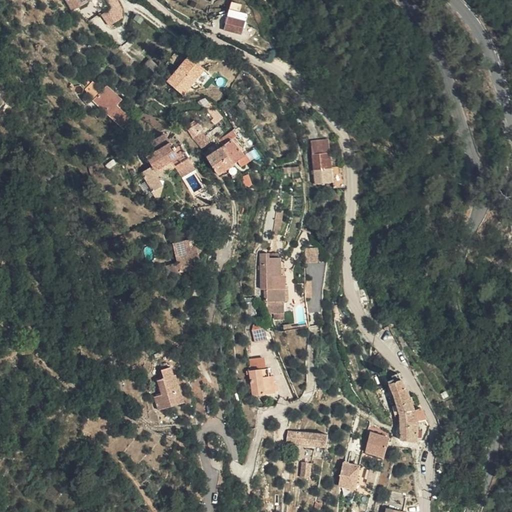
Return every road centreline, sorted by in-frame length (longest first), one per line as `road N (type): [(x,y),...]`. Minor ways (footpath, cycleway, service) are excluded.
road 1 (residential): [(426,511),(434,427),(404,368),(358,315),(345,272),(352,208),(341,133),(280,74),(171,19),(151,0)]
road 2 (unclassified): [(473,511),(494,426),(451,298),(479,193),(476,170),(451,90),(406,0)]
road 3 (residential): [(209,511),(202,434),(220,427),(236,469),(249,469),(265,417),(308,395),(315,312)]
road 4 (track): [(220,427),(206,337),(233,211)]
road 5 (secondary): [(457,0),(489,47),(511,120)]
